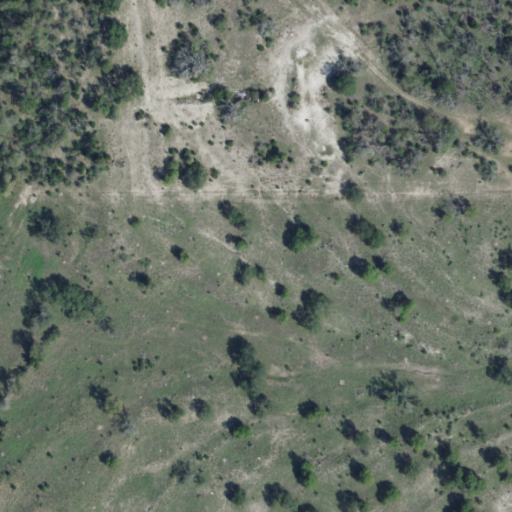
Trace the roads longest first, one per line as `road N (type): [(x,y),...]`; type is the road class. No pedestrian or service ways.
road 1 (residential): [(415,355),(312,351),(180,479),(173,511),(415,355)]
road 2 (residential): [(0,262),(239,291),(312,351)]
